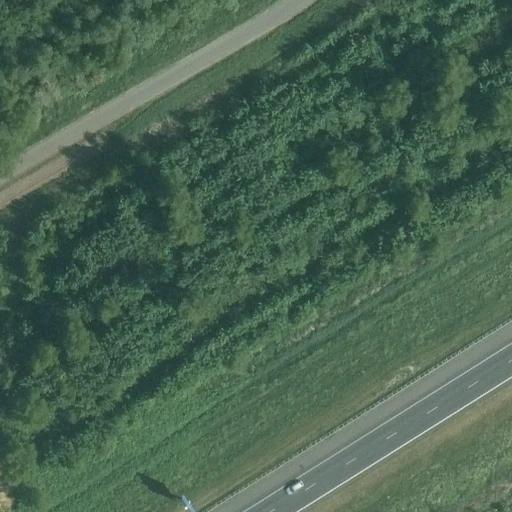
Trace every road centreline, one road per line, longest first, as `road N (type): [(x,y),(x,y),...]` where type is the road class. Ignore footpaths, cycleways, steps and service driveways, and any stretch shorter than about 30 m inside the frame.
road 1 (tertiary): [(0,178),(299,0)]
road 2 (motorway): [(511,336),(236,511)]
